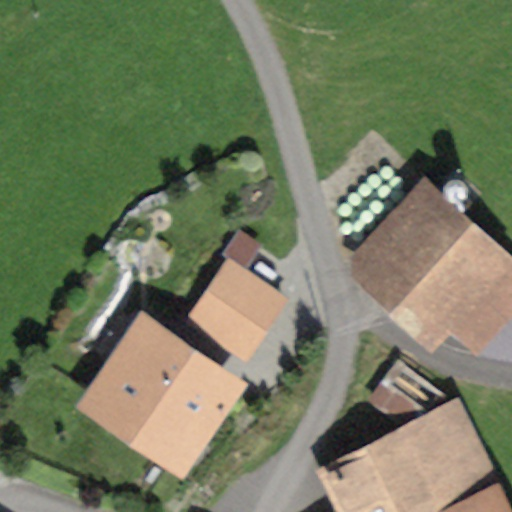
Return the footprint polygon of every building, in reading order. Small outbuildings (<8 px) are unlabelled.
[(364,264),(437,333),(451,319),(480,346),(487,339),(508,358),(511,353),(511,281),(424,199),(364,264)] [(279,299),(230,264),(194,317),(244,351),(279,299)] [(177,451),(224,381),(149,330),(102,399),(177,451)] [(261,467),(305,412),(282,394),(238,449),(261,467)] [(354,511),(505,511),(456,410),(334,469),(354,511)] [(221,466),(183,511),(216,511),(241,482),(221,466)]
